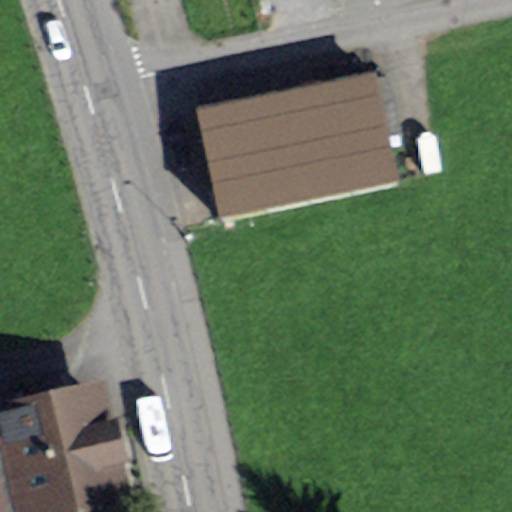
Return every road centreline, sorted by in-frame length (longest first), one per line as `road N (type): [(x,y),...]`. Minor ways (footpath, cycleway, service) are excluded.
road 1 (secondary): [(92,80),(162,330),(195,511)]
road 2 (residential): [(92,80),(496,0)]
